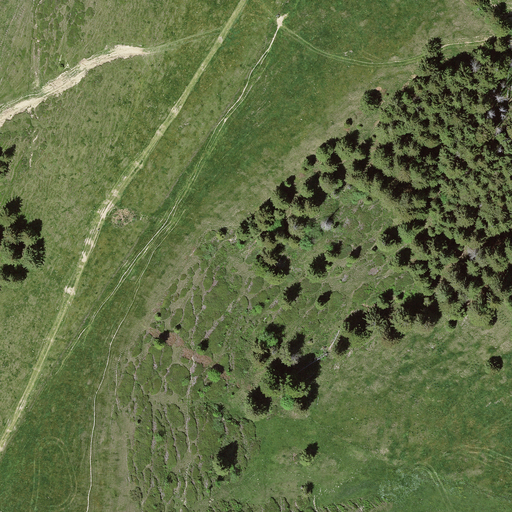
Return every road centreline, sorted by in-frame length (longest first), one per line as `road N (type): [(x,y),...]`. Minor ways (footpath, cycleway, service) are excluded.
road 1 (track): [(225,28),(97,223),(44,359),(0,435)]
road 2 (track): [(0,117),(119,50),(147,51),(225,28)]
road 3 (track): [(285,28),(312,49),(372,64),(411,62),(446,46),(511,34)]
